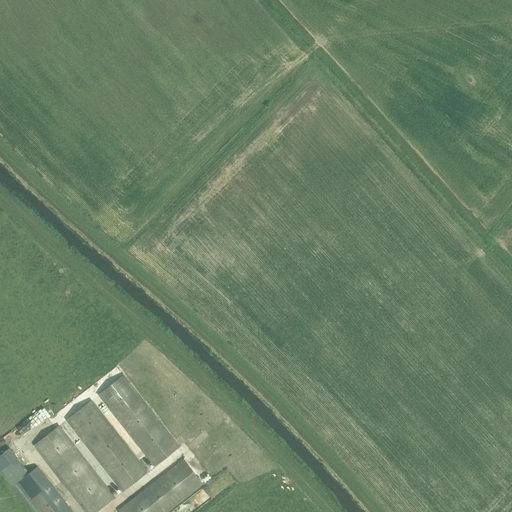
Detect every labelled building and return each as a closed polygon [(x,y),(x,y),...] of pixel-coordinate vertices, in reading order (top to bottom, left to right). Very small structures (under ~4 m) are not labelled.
[(154,466),(180,446),(124,374),(98,394),(154,466)] [(122,492),(148,471),(92,400),(66,420),(122,492)] [(85,511),(96,511),(115,497),(59,425),(33,445),(85,511)] [(73,511),(58,493),(37,466),(27,474),(15,459),(8,449),(0,455),(0,470),(0,471),(32,511),(73,511)] [(118,511),(167,511),(203,484),(183,459),(117,510),(118,511)] [(230,484),(237,478),(231,471),(224,477),(230,484)] [(177,511),(191,511),(193,510),(186,503),(177,511)]
